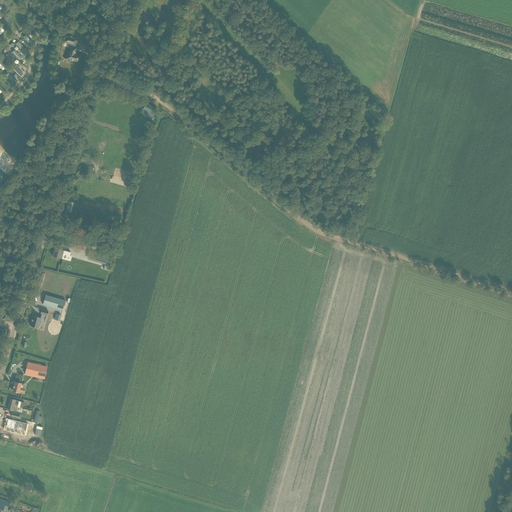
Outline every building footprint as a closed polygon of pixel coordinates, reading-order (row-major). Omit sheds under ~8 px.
[(12,6),(5,0),(0,0),(0,1),(5,6),(1,11),(4,14),(12,6)] [(16,24),(20,20),(13,13),(9,17),(16,24)] [(7,30),(10,27),(8,25),(10,23),(5,18),(0,23),(7,30)] [(26,35),(23,38),(29,45),(32,42),(26,35)] [(74,46),(76,40),(65,36),(63,42),(70,44),(65,59),(69,60),(69,62),(69,63),(71,64),(73,64),(74,62),(77,63),(80,56),(74,54),(75,52),(77,48),(72,46),(72,45),(74,46)] [(23,52),(26,49),(18,41),(15,44),(23,52)] [(19,60),(22,58),(14,49),(12,52),(19,60)] [(9,52),(4,56),(9,62),(13,58),(9,52)] [(16,64),(12,68),(20,76),(22,73),(18,68),(19,67),(16,64)] [(10,89),(3,82),(0,84),(0,85),(7,92),(10,89)] [(143,109),(154,114),(157,108),(146,103),(143,109)] [(1,163),(0,163),(0,168),(5,175),(9,172),(1,163)] [(55,247),(52,256),(66,260),(67,254),(70,255),(70,252),(55,247)] [(96,254),(94,261),(105,264),(106,262),(107,257),(96,254)] [(45,295),(43,305),(62,310),(65,301),(45,295)] [(30,326),(38,328),(40,321),(44,322),(46,315),(47,315),(48,311),(41,310),(40,313),(42,314),(40,318),(33,315),(30,326)] [(27,362),(25,374),(44,379),(47,367),(27,362)] [(19,391),(24,393),(25,389),(20,388),(21,383),(14,382),(12,391),(19,393),(19,391)] [(6,413),(14,415),(18,401),(10,398),(6,413)] [(27,423),(8,419),(5,430),(24,435),(27,423)] [(0,511),(1,511),(3,508),(7,509),(10,502),(0,498),(0,511)]
